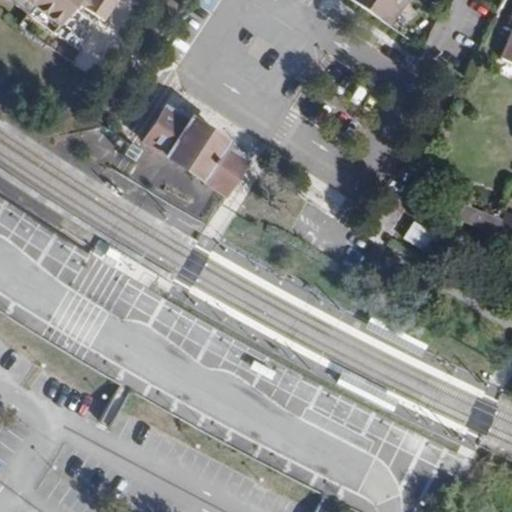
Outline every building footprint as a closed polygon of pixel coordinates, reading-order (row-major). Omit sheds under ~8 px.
[(6,0),(49,32),(72,1),(99,20),(107,7),(111,0),(6,0)] [(350,0),(387,26),(406,0),(350,0)] [(511,13),(507,24),(511,26),(497,58),(511,64),(511,13)] [(164,108),(141,142),(178,167),(221,197),(245,161),(225,148),(228,144),(204,128),(187,116),(183,121),(164,108)] [(406,183),(413,168),(407,165),(401,176),(398,175),(396,179),(406,183)] [(468,199),(459,219),(492,234),(501,214),(468,199)] [(410,220),(400,237),(421,250),(431,234),(410,220)] [(118,252),(107,246),(101,257),(111,264),(118,252)]
